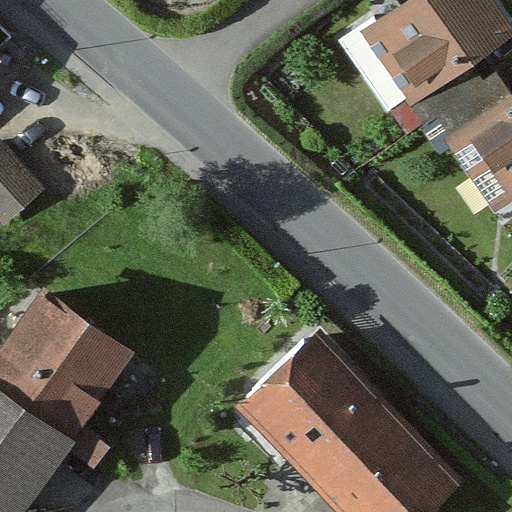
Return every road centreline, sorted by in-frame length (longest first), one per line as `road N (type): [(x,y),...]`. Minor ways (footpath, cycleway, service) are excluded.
road 1 (tertiary): [(168,93),(511,419)]
road 2 (residential): [(168,93),(288,0)]
road 3 (tertiary): [(60,0),(168,93)]
